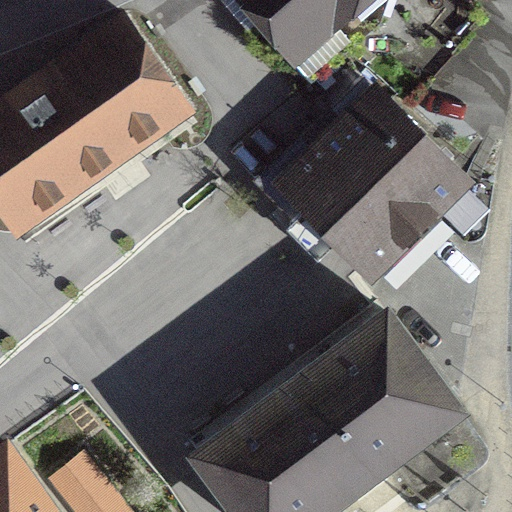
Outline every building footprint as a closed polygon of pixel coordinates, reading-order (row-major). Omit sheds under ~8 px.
[(345,0),(242,0),(287,51),(345,0)] [(0,239),(172,117),(105,23),(0,97),(0,239)] [(290,157),(268,178),(374,286),(471,192),(365,84),(290,157)] [(334,511),(459,421),(383,318),(186,462),(222,511),(334,511)] [(0,511),(69,511),(10,429),(0,435),(0,511)]
